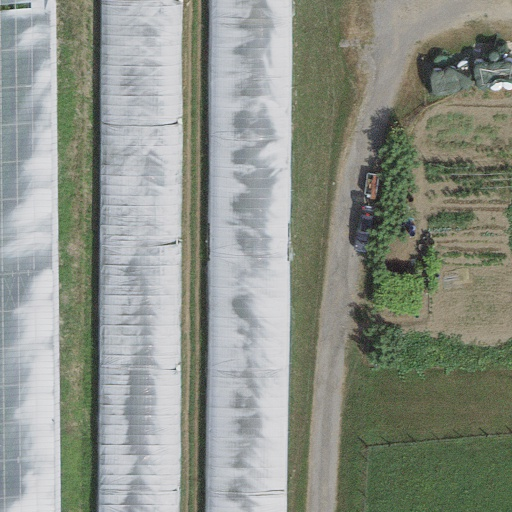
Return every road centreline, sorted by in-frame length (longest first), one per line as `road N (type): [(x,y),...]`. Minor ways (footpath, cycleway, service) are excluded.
road 1 (track): [(323,511),(343,64),(338,0)]
road 2 (track): [(343,64),(511,52)]
